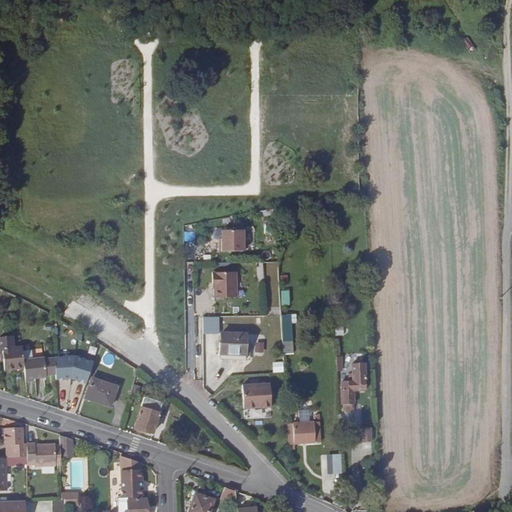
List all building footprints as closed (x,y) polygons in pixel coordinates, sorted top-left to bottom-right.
[(224,231),(224,239),(224,244),(222,244),(221,252),(246,252),(246,232),(224,231)] [(217,282),(217,287),(217,296),(238,297),(238,272),(215,271),(215,282),(217,282)] [(282,305),(290,305),(290,290),(282,290),(282,305)] [(284,354),(294,354),(293,323),(298,323),(297,314),(282,315),(284,354)] [(247,355),(247,348),(248,334),(223,333),(222,354),(247,355)] [(18,368),(15,348),(13,349),(12,337),(0,338),(0,350),(2,350),(5,370),(15,369),(18,368)] [(24,358),(22,347),(15,348),(18,368),(25,367),(24,358)] [(253,348),(247,348),(247,355),(222,354),(222,360),(252,361),(253,348)] [(75,355),(54,357),(56,380),(73,379),(75,355)] [(94,361),(75,355),(73,379),(87,384),(94,361)] [(25,371),(26,379),(47,376),(44,356),(24,358),(25,367),(25,371)] [(274,372),(285,372),(285,362),(273,362),(274,372)] [(357,404),(358,404),(357,395),(359,395),(359,391),(369,390),(368,363),(355,364),(356,374),(352,374),(353,381),(345,382),(346,405),(347,405),(348,409),(350,411),(355,411),(357,408),(357,404)] [(93,378),(89,387),(92,388),(89,399),(112,407),(118,387),(93,378)] [(134,385),(131,396),(138,399),(142,388),(134,385)] [(270,409),(269,385),(244,385),(245,410),(270,409)] [(154,434),(164,402),(146,396),(136,428),(154,434)] [(12,457),(14,457),(26,456),(26,441),(23,441),(22,427),(13,427),(12,431),(1,432),(1,445),(5,445),(12,444),(12,457)] [(374,445),(373,431),(364,431),(365,445),(374,445)] [(299,444),(318,443),(317,433),(298,434),(299,444)] [(61,445),(61,458),(75,458),(74,439),(61,439),(61,445)] [(27,456),(28,463),(35,463),(35,465),(61,464),(61,458),(61,445),(55,445),(54,443),(35,443),(35,442),(27,442),(27,456)] [(330,482),(344,481),(342,454),(328,455),(330,482)] [(122,470),(143,470),(143,463),(122,456),(122,470)] [(123,498),(128,497),(143,497),(143,470),(122,470),(123,498)] [(237,503),(235,491),(225,487),(221,497),(237,503)] [(208,511),(213,500),(196,493),(188,511),(208,511)] [(120,498),(120,511),(128,511),(128,497),(123,498),(120,498)] [(146,511),(146,497),(143,497),(128,497),(128,511),(146,511)] [(23,511),(24,500),(0,501),(0,511),(23,511)]
